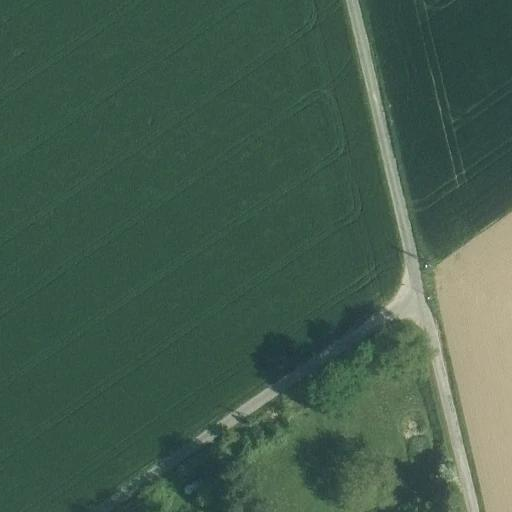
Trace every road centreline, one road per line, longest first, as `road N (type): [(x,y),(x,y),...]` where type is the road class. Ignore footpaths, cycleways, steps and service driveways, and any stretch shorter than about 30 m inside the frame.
road 1 (unclassified): [(97,511),(421,290)]
road 2 (unclassified): [(352,0),(421,290)]
road 3 (unclassified): [(421,290),(472,511)]
